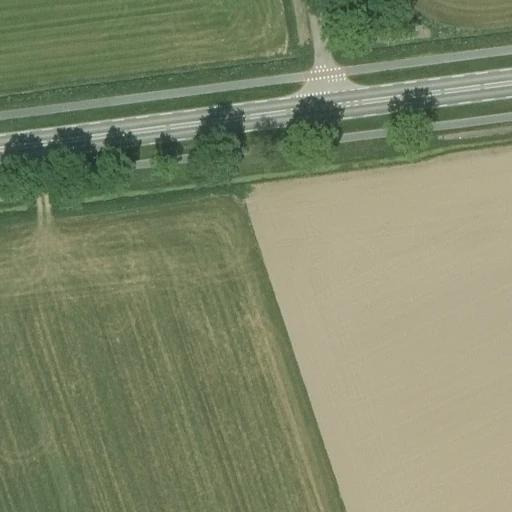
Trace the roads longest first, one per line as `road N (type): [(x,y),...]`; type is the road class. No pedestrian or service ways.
road 1 (primary): [(330,105),(0,149)]
road 2 (primary): [(511,82),(330,105)]
